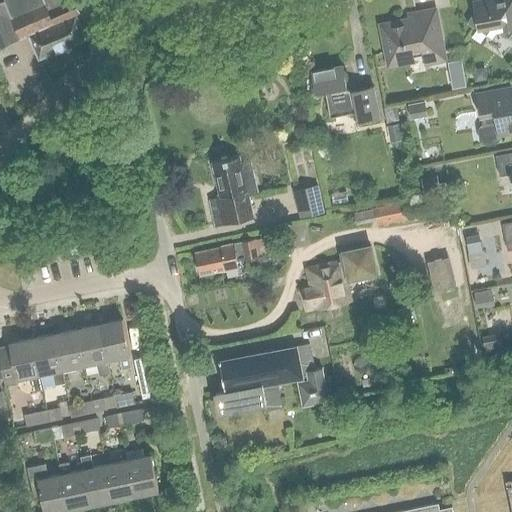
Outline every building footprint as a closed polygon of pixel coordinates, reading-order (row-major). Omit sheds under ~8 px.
[(3,0),(4,1),(0,3),(0,48),(29,36),(39,59),(86,39),(76,14),(81,12),(75,0),(3,0)] [(511,0),(498,0),(473,5),(476,16),(469,26),(487,38),(494,29),(504,27),(505,34),(502,38),(511,44),(511,0)] [(422,55),(424,64),(444,60),(434,11),(407,16),(409,23),(403,24),(402,22),(382,26),(389,66),(415,60),(414,57),(422,55)] [(461,60),(448,63),(450,71),(463,68),(461,60)] [(344,67),(311,74),(315,90),(325,88),(331,117),(356,112),(359,122),(381,118),(374,86),(354,90),(348,87),(344,67)] [(486,68),(473,70),(475,82),(488,80),(486,68)] [(511,89),(477,96),(483,127),(480,130),(479,133),(481,142),(483,144),(487,145),(497,143),(500,141),(500,137),(511,134),(511,105),(507,107),(504,93),(511,91),(511,89)] [(427,118),(425,102),(408,105),(411,121),(427,118)] [(400,125),(387,127),(390,142),(403,140),(400,125)] [(500,178),(511,175),(511,176),(511,154),(496,157),(500,178)] [(257,193),(251,167),(250,160),(241,162),(240,156),(212,163),(221,198),(211,201),(214,219),(215,227),(255,218),(250,195),(257,193)] [(439,188),(437,176),(421,179),(424,192),(439,188)] [(325,214),(319,186),(296,191),(302,219),(325,214)] [(440,196),(376,210),(378,220),(379,226),(410,220),(411,223),(444,216),(440,196)] [(507,251),(511,250),(511,222),(502,224),(507,251)] [(479,235),(466,237),(468,252),(482,250),(479,235)] [(200,275),(213,273),(238,268),(237,262),(246,260),(246,262),(259,260),(259,258),(266,257),(262,239),(221,247),(221,248),(207,250),(196,253),(198,263),(196,265),(197,270),(200,272),(200,275)] [(373,244),(340,251),(342,261),(306,269),(310,288),(303,290),(307,309),(315,308),(315,310),(351,302),(347,281),(379,274),(373,244)] [(432,258),(434,287),(455,286),(453,256),(432,258)] [(493,303),(491,292),(475,295),(478,307),(493,303)] [(121,370),(127,369),(130,368),(128,357),(129,357),(121,320),(99,325),(106,361),(118,359),(121,370)] [(84,366),(96,363),(98,376),(108,374),(106,361),(99,325),(77,329),(84,366)] [(55,334),(62,370),(84,366),(77,329),(55,334)] [(65,383),(62,370),(55,334),(32,339),(40,375),(41,375),(53,372),(56,385),(65,383)] [(34,392),(43,390),(40,375),(32,339),(10,344),(10,345),(0,347),(0,362),(5,386),(18,384),(18,380),(31,378),(34,392)] [(310,344),(220,362),(226,393),(216,395),(220,415),(265,406),(266,411),(282,408),(277,383),(308,377),(309,381),(298,383),(303,406),(329,401),(323,370),(316,371),(310,344)] [(134,360),(143,399),(155,396),(146,357),(134,360)] [(389,371),(388,371),(387,370),(385,370),(384,369),(383,370),(381,370),(380,371),(379,372),(378,374),(378,375),(378,376),(378,378),(379,379),(380,380),(381,381),(382,382),(383,382),(385,383),(386,382),(388,382),(389,381),(390,380),(390,379),(391,377),(391,376),(391,375),(390,373),(390,372),(389,371)] [(127,404),(133,403),(131,393),(127,393),(113,396),(116,407),(127,404)] [(86,401),(88,412),(106,408),(104,398),(86,401)] [(88,412),(86,401),(69,405),(71,416),(88,412)] [(42,411),(44,422),(62,418),(59,407),(42,411)] [(126,423),(128,423),(142,421),(141,410),(127,412),(124,413),(126,423)] [(44,422),(42,411),(24,415),(26,426),(44,422)] [(108,427),(126,423),(124,413),(106,417),(108,427)] [(97,419),(79,422),(81,433),(99,429),(97,419)] [(63,437),(81,433),(79,422),(61,426),(63,437)] [(51,428),(33,432),(35,442),(53,439),(51,428)] [(80,457),(83,469),(91,506),(113,501),(105,465),(93,467),(90,455),(80,457)] [(150,455),(127,460),(135,496),(157,492),(150,455)] [(127,460),(105,465),(113,501),(135,496),(127,460)] [(69,466),(65,463),(58,464),(60,474),(68,510),(91,506),(83,469),(70,472),(69,466)] [(60,474),(48,477),(46,464),(27,468),(34,500),(42,498),(44,511),(61,511),(68,510),(60,474)]
